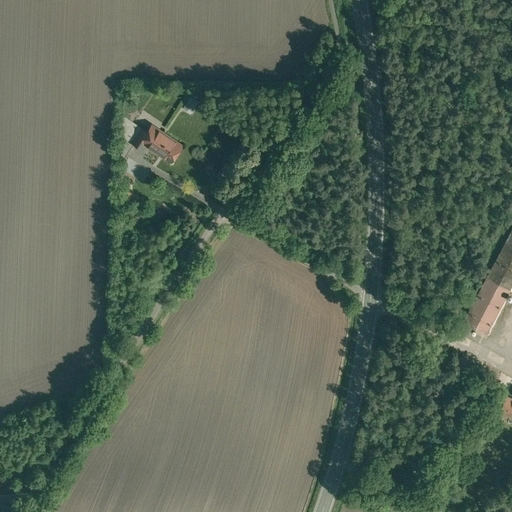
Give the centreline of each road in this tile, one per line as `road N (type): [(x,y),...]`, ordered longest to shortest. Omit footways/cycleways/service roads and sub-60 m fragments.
road 1 (unclassified): [(28,511),(221,217),(371,294)]
road 2 (secondary): [(371,294),(376,157),(359,0)]
road 3 (secondary): [(321,511),(371,294)]
